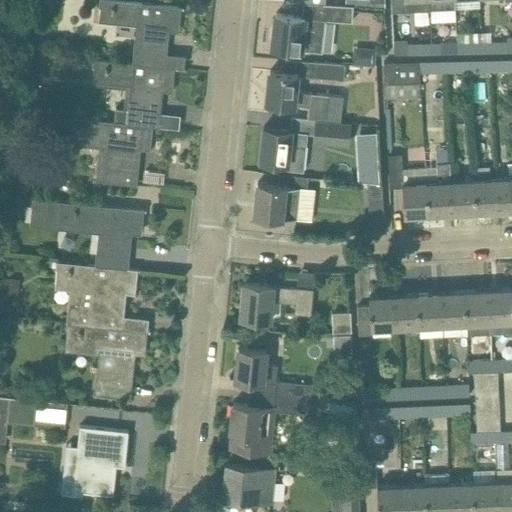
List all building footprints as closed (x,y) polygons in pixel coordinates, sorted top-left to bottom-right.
[(184,9),(184,7),(119,0),(99,0),(99,6),(101,6),(100,19),(141,24),(137,48),(135,61),(135,62),(165,66),(165,65),(170,29),(168,29),(169,22),(179,23),(181,8),(184,9)] [(391,0),(392,14),(405,13),(431,12),(431,9),(430,0),(391,0)] [(430,0),(431,9),(455,8),(454,0),(430,0)] [(325,3),(304,2),(304,3),(305,4),(304,16),(276,13),(276,15),(275,29),(274,28),(272,47),(285,49),(285,54),(301,56),(302,49),(322,52),(326,20),(352,22),(353,4),(325,3)] [(465,42),(457,42),(457,52),(482,52),(482,41),(482,31),(464,32),(465,42)] [(507,40),(482,41),(482,52),(511,50),(511,36),(507,37),(507,40)] [(407,53),(433,53),(432,42),(407,43),(407,53)] [(432,42),(433,53),(457,52),(457,42),(432,42)] [(353,64),(375,65),(376,48),(354,46),(353,64)] [(161,89),(162,82),(173,83),(174,66),(165,65),(165,66),(135,62),(135,61),(94,56),(93,66),(95,66),(93,80),(131,84),(128,108),(116,107),(114,120),(128,121),(128,122),(152,125),(159,126),(163,89),(161,89)] [(29,57),(28,66),(44,68),(44,66),(45,59),(34,58),(29,57)] [(467,60),(468,71),(492,71),(491,59),(467,60)] [(511,59),(491,59),(492,71),(493,80),(497,80),(497,79),(511,78),(511,59)] [(444,61),(445,72),(468,71),(467,60),(444,61)] [(345,63),(314,61),(313,77),(344,79),(345,63)] [(421,81),(420,61),(383,62),(385,97),(420,96),(420,81),(421,81)] [(444,61),(420,61),(420,72),(441,72),(445,72),(444,61)] [(308,105),(307,118),(340,121),(343,95),(297,90),(299,73),(270,70),(266,101),(294,104),(294,103),(308,105)] [(137,184),(141,147),(140,147),(141,140),(151,141),(152,125),(128,122),(128,121),(114,120),(72,115),(71,124),(83,125),(82,137),(100,139),(96,179),(104,180),(104,181),(137,184)] [(316,133),(315,142),(348,145),(350,124),(318,120),(316,133)] [(260,160),(280,162),(287,163),(286,169),(304,171),(308,132),(292,130),(292,129),(264,126),(260,160)] [(362,151),(359,151),(361,180),(377,181),(374,131),(360,132),(362,151)] [(437,166),(425,166),(426,181),(428,213),(452,212),(453,212),(451,180),(450,162),(449,162),(437,163),(437,166)] [(17,166),(15,186),(30,188),(30,186),(31,180),(32,167),(17,166)] [(258,182),(254,214),(296,218),(300,186),(308,187),(309,176),(281,174),(280,184),(258,182)] [(511,176),(498,177),(500,209),(511,208),(511,176)] [(500,209),(498,177),(474,178),(476,210),(500,209)] [(451,180),(453,212),(476,210),(474,178),(451,180)] [(404,214),(428,213),(426,181),(402,182),(404,214)] [(367,182),(367,189),(369,209),(383,208),(382,183),(367,182)] [(33,197),(30,225),(58,227),(60,212),(76,213),(74,229),(102,232),(99,252),(97,265),(128,268),(128,267),(132,232),(130,232),(130,224),(142,226),(143,209),(71,201),(33,197)] [(56,260),(56,268),(57,269),(68,270),(67,280),(79,282),(78,290),(74,322),(90,324),(122,327),(123,315),(126,292),(123,291),(124,284),(136,285),(137,270),(137,268),(128,267),(128,268),(97,265),(95,264),(58,260),(56,260)] [(312,283),(312,270),(296,270),(295,283),(312,283)] [(2,274),(0,292),(14,293),(16,276),(2,274)] [(241,316),(248,316),(247,327),(270,329),(271,318),(273,299),(296,301),(295,311),(311,313),(313,288),(244,282),(241,316)] [(511,319),(511,287),(489,289),(491,332),(505,332),(504,320),(511,319)] [(489,289),(465,290),(467,322),(468,322),(469,333),(491,332),(489,289)] [(465,290),(441,291),(443,324),(467,322),(465,290)] [(441,291),(417,293),(419,325),(420,337),(444,335),(443,324),(441,291)] [(393,294),(395,326),(419,325),(417,293),(393,294)] [(357,305),(359,328),(359,334),(373,333),(373,328),(395,326),(393,294),(369,295),(370,305),(357,305)] [(66,321),(66,329),(67,329),(78,331),(76,342),(100,344),(99,353),(95,393),(131,397),(135,353),(134,353),(135,345),(145,347),(147,332),(147,330),(122,327),(90,324),(74,322),(67,321),(66,321)] [(352,334),(334,335),(335,364),(338,364),(344,364),(353,363),(352,334)] [(238,346),(235,378),(263,381),(276,382),(275,394),(306,398),(308,383),(276,380),(277,364),(265,363),(267,349),(258,348),(238,346)] [(511,358),(492,359),(492,370),(498,370),(511,369),(511,358)] [(492,359),(468,360),(468,372),(475,372),(475,371),(492,370),(492,359)] [(492,370),(475,371),(475,372),(476,381),(498,380),(498,370),(492,370)] [(498,380),(476,381),(476,391),(499,390),(498,380)] [(446,384),(447,396),(470,395),(469,383),(446,384)] [(423,385),(423,397),(447,396),(446,384),(423,385)] [(399,386),(399,398),(423,397),(423,385),(399,386)] [(399,398),(399,386),(362,388),(362,400),(399,398)] [(476,401),(499,400),(499,390),(476,391),(476,401)] [(274,407),(274,408),(319,412),(320,399),(306,398),(275,394),(274,407)] [(10,396),(8,420),(34,423),(37,398),(10,396)] [(499,400),(476,401),(477,411),(500,410),(499,400)] [(233,403),(230,434),(232,434),(230,446),(269,450),(274,408),(274,407),(233,403)] [(469,403),(446,404),(447,415),(470,414),(469,403)] [(422,405),(422,417),(423,417),(423,428),(447,427),(447,415),(446,404),(422,405)] [(398,406),(399,418),(422,417),(422,405),(398,406)] [(399,418),(398,406),(375,407),(375,419),(399,418)] [(500,410),(477,411),(477,421),(500,420),(500,410)] [(477,421),(477,431),(495,430),(500,430),(500,420),(477,421)] [(80,430),(74,490),(82,490),(82,491),(100,493),(113,494),(114,490),(113,490),(114,478),(115,474),(110,474),(109,474),(110,467),(110,464),(111,464),(125,466),(128,435),(129,430),(80,425),(79,430),(80,430)] [(495,430),(495,442),(511,440),(511,429),(500,430),(495,430)] [(477,431),(471,431),(471,443),(495,442),(495,430),(477,431)] [(271,501),(276,456),(261,454),(260,466),(227,463),(224,496),(271,501)] [(343,481),(342,481),(344,510),(359,510),(358,482),(356,482),(355,464),(342,465),(343,481)] [(511,479),(497,480),(498,511),(501,511),(511,511),(511,479)] [(474,511),(498,511),(497,480),(473,481),(474,511)] [(450,511),(474,511),(473,481),(449,482),(450,511)] [(426,511),(450,511),(449,482),(425,483),(426,511)] [(402,511),(426,511),(425,483),(401,484),(402,511)] [(378,511),(402,511),(401,484),(377,485),(378,511)]
